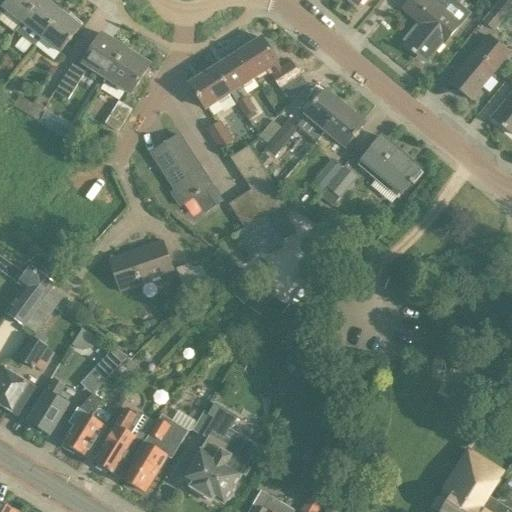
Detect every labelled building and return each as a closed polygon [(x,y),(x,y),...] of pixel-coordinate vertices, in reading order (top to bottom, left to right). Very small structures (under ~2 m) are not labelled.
[(10,0),(4,8),(23,23),(41,0),(10,0)] [(64,9),(52,0),(41,0),(23,23),(16,32),(34,47),(41,38),(64,9)] [(460,26),(428,0),(411,0),(403,10),(422,25),(405,46),(426,63),(443,43),(445,44),(460,26)] [(483,22),(493,31),(511,10),(501,1),(483,22)] [(64,9),(41,38),(61,54),(84,25),(64,9)] [(90,57),(85,66),(89,68),(89,69),(107,80),(126,50),(104,36),(90,57)] [(450,82),(472,101),(510,55),(488,37),(450,82)] [(262,39),(238,55),(254,79),(270,69),(274,74),(272,76),(281,89),(301,77),(292,63),(281,70),(277,64),(278,64),(262,39)] [(152,67),(126,50),(107,80),(132,97),(152,67)] [(238,55),(214,70),(230,95),(254,79),(238,55)] [(69,70),(55,92),(68,101),(82,79),(69,70)] [(206,110),(230,95),(214,70),(190,85),(206,110)] [(314,146),(315,146),(346,108),(326,92),(306,117),(317,126),(307,137),(316,144),(314,146)] [(20,96),(13,107),(37,121),(49,101),(39,95),(33,105),(20,96)] [(511,97),(494,119),(511,134),(511,97)] [(247,98),(237,105),(245,118),(255,111),(247,98)] [(119,102),(105,125),(119,133),(132,111),(119,102)] [(346,108),(315,146),(322,152),(333,139),(345,149),(365,125),(346,108)] [(69,138),(74,130),(47,113),(42,122),(69,138)] [(264,150),(274,158),(303,123),(293,114),(264,150)] [(220,121),(206,130),(219,151),(233,142),(220,121)] [(259,138),(267,144),(280,129),(272,122),(259,138)] [(152,154),(175,190),(171,193),(180,207),(195,198),(205,214),(221,204),(178,137),(152,154)] [(358,167),(396,199),(400,193),(401,194),(421,171),(382,139),(358,167)] [(231,159),(247,183),(265,172),(249,147),(231,159)] [(293,207),(304,215),(342,169),(331,160),(293,207)] [(321,197),(333,207),(357,178),(345,168),(321,197)] [(244,228),(258,221),(282,209),(282,208),(286,205),(265,172),(247,183),(251,190),(229,205),(244,228)] [(282,209),(258,221),(276,252),(282,248),(279,243),(296,234),(282,209)] [(258,221),(244,228),(237,233),(250,258),(265,250),(268,256),(276,252),(258,221)] [(141,283),(173,272),(163,242),(109,261),(120,293),(142,286),(141,283)] [(25,327),(56,285),(61,280),(59,279),(63,274),(46,262),(38,272),(31,267),(25,275),(0,256),(0,271),(24,289),(5,314),(24,328),(25,327)] [(176,269),(184,294),(198,289),(190,265),(176,269)] [(240,268),(225,283),(233,291),(249,276),(240,268)] [(233,294),(245,305),(263,287),(251,275),(233,294)] [(389,278),(384,289),(413,301),(417,289),(389,278)] [(35,334),(32,338),(48,348),(46,346),(48,343),(47,342),(56,327),(47,321),(71,288),(61,280),(56,285),(25,327),(35,334)] [(248,307),(261,316),(274,297),(262,288),(248,307)] [(98,340),(82,330),(72,346),(81,352),(92,349),(98,340)] [(48,348),(32,338),(31,337),(17,358),(35,369),(48,348)] [(80,385),(92,395),(127,358),(114,349),(80,385)] [(0,405),(18,416),(35,389),(0,368),(0,405)] [(65,386),(55,380),(28,423),(50,436),(68,406),(57,399),(65,386)] [(94,415),(102,401),(93,395),(78,411),(69,425),(74,428),(63,445),(73,450),(73,454),(81,459),(82,457),(86,459),(106,428),(87,417),(90,412),(94,415)] [(215,404),(208,415),(204,412),(192,432),(202,438),(201,440),(207,444),(185,480),(187,486),(193,490),(198,489),(209,495),(211,501),(217,505),(229,502),(233,495),(232,490),(247,464),(229,453),(239,436),(231,430),(235,423),(233,415),(215,404)] [(95,465),(98,467),(96,470),(106,476),(108,472),(110,474),(112,471),(118,475),(125,463),(138,440),(141,442),(154,422),(139,413),(137,417),(126,409),(107,441),(110,443),(106,449),(105,448),(95,465)] [(135,489),(143,494),(167,457),(171,460),(188,432),(163,416),(122,481),(125,483),(127,487),(131,490),(135,489)] [(490,511),(484,508),(492,495),(500,482),(464,461),(439,502),(451,510),(449,511),(490,511)] [(294,511),(261,492),(248,511),(294,511)] [(308,499),(300,511),(317,511),(321,507),(308,499)]
